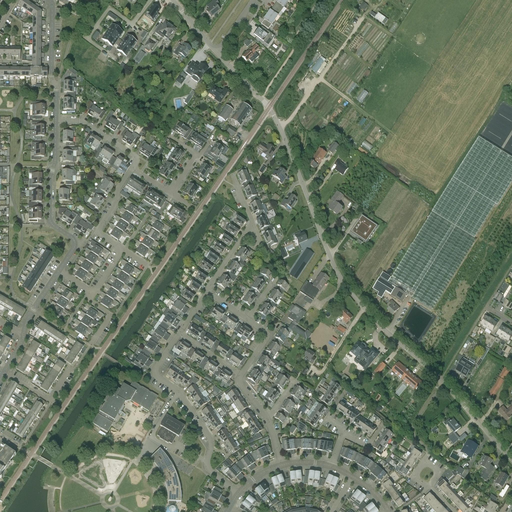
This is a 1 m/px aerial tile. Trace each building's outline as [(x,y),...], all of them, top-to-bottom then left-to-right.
[(21,0),(18,5),(22,9),(28,0),(25,0),(24,0),(21,0)] [(28,0),(22,9),(27,12),(31,5),(29,3),(30,0),(28,0)] [(206,12),(211,18),(214,16),(215,16),(218,14),(217,13),(220,11),(217,7),(219,5),(215,0),(214,0),(208,5),(210,8),(206,12)] [(281,12),(287,3),(282,0),(276,0),(275,2),(276,2),(273,7),(281,12)] [(364,11),(368,6),(363,2),(360,7),(364,11)] [(27,12),(31,15),(38,5),(36,4),(34,6),(31,5),(27,12)] [(33,16),(33,18),(41,18),(41,11),(38,9),(40,6),(38,5),(31,15),(33,16)] [(149,11),(148,13),(150,14),(148,17),(152,20),(151,21),(154,23),(158,17),(156,15),(157,14),(160,10),(153,5),(149,11)] [(275,20),(281,12),(273,7),(270,11),(270,10),(266,15),(275,20)] [(378,13),(376,16),(371,12),(370,14),(385,25),(388,20),(378,13)] [(268,29),(275,20),(266,15),(263,19),(264,20),(261,24),(268,29)] [(160,36),(161,34),(168,39),(175,29),(165,22),(161,29),(158,27),(155,33),(160,36)] [(392,33),(398,25),(395,23),(389,31),(392,33)] [(112,25),(102,40),(112,47),(123,33),(112,25)] [(258,28),(253,35),(254,35),(266,44),(269,39),(271,41),(273,38),(273,39),(275,36),(262,27),(260,30),(258,28)] [(127,35),(116,50),(126,57),(137,43),(127,35)] [(251,39),(245,45),(247,47),(253,42),(251,39)] [(151,51),(155,44),(149,40),(144,46),(151,51)] [(181,56),(182,55),(185,58),(191,49),(184,44),(182,48),(180,48),(178,46),(173,54),(177,57),(179,55),(180,56),(181,56)] [(245,54),(242,57),(246,62),(249,60),(252,63),(259,57),(255,53),(259,48),(256,45),(251,49),(251,48),(245,53),(245,54)] [(83,56),(81,59),(87,63),(90,59),(91,59),(95,55),(85,48),(81,55),(83,56)] [(137,57),(141,60),(145,54),(141,51),(137,57)] [(344,53),(339,62),(342,64),(348,56),(344,53)] [(87,63),(81,59),(79,61),(77,60),(72,66),(82,73),(85,68),(84,68),(87,63)] [(319,59),(311,70),(315,73),(323,62),(319,59)] [(383,59),(376,68),(380,71),(387,61),(383,59)] [(201,64),(198,68),(192,63),(188,69),(194,74),(193,75),(192,76),(192,78),(192,79),(193,80),(195,80),(196,79),(197,78),(200,80),(208,69),(201,64)] [(103,75),(109,79),(111,76),(113,78),(118,71),(109,65),(105,69),(106,70),(103,75)] [(108,82),(109,79),(103,75),(100,79),(99,78),(96,83),(105,90),(110,83),(108,82)] [(181,85),(185,79),(179,75),(175,81),(181,85)] [(64,82),(63,87),(74,87),(74,82),(75,82),(75,79),(68,79),(68,82),(64,82)] [(351,96),(359,86),(354,82),(346,92),(351,96)] [(74,93),(74,87),(63,87),(63,93),(72,93),(72,96),(75,96),(75,93),(74,93)] [(213,87),(209,94),(212,96),(212,97),(215,99),(215,98),(217,99),(216,101),(220,103),(228,91),(224,89),(221,93),(213,87)] [(356,100),(361,104),(369,94),(364,90),(356,100)] [(63,105),(73,105),(76,105),(76,99),(75,99),(75,96),(72,96),(72,99),(63,99),(63,105)] [(32,102),(32,111),(45,111),(45,105),(35,105),(35,102),(32,102)] [(87,114),(92,117),(98,109),(93,106),(94,104),(91,103),(88,108),(91,109),(87,114)] [(242,103),(231,120),(240,126),(251,110),(242,103)] [(73,110),(73,105),(63,105),(63,110),(72,110),(72,113),(75,113),(75,110),(73,110)] [(225,105),(218,117),(225,122),(233,110),(225,105)] [(102,112),(98,109),(92,117),(97,120),(102,113),(104,115),(106,112),(103,111),(102,112)] [(45,116),(45,111),(32,111),(32,119),(35,119),(35,116),(45,116)] [(110,129),(116,121),(111,118),(112,116),(114,113),(111,111),(109,115),(107,117),(110,119),(105,126),(110,129)] [(116,121),(110,129),(115,132),(119,125),(122,127),(124,124),(121,122),(120,124),(116,121)] [(179,134),(185,126),(178,121),(172,130),(175,132),(175,131),(179,134)] [(34,131),(45,131),(45,126),(41,126),(41,122),(32,122),(32,126),(34,126),(34,131)] [(179,134),(181,135),(181,136),(186,140),(192,130),(185,126),(179,134)] [(230,127),(226,134),(231,137),(232,135),(233,136),(236,132),(230,127)] [(63,137),(73,138),(73,132),(75,132),(75,129),(71,129),(71,132),(63,132),(63,137)] [(121,141),(126,144),(132,135),(127,132),(128,131),(125,129),(123,132),(126,133),(121,141)] [(45,131),(34,131),(32,131),(32,140),(41,140),(41,137),(44,137),(45,131)] [(194,144),(200,136),(193,131),(187,140),(190,142),(190,141),(194,144)] [(133,133),(132,135),(126,144),(131,147),(134,141),(137,143),(140,138),(133,133)] [(207,140),(206,140),(208,137),(202,133),(200,136),(194,144),(199,146),(198,147),(201,149),(207,140)] [(90,148),(91,146),(97,138),(92,135),(89,139),(87,137),(83,143),(86,144),(85,145),(90,148)] [(73,143),(73,138),(63,137),(63,143),(67,143),(67,146),(74,146),(74,143),(73,143)] [(434,210),(432,212),(391,278),(388,283),(382,279),(379,278),(372,289),(376,292),(379,293),(377,296),(382,299),(386,293),(402,303),(407,295),(432,311),(476,240),(474,239),(495,204),(498,206),(511,182),(511,157),(479,137),(434,210)] [(102,141),(97,138),(91,146),(96,149),(95,151),(98,152),(99,150),(97,148),(102,141)] [(370,151),(373,146),(365,140),(362,145),(370,151)] [(139,152),(144,155),(149,147),(145,144),(146,143),(143,141),(141,143),(144,145),(139,152)] [(216,145),(213,149),(221,154),(226,147),(217,141),(215,144),(216,145)] [(335,151),(337,152),(342,146),(339,145),(339,146),(334,142),(328,151),(332,154),(335,151)] [(34,151),(44,152),(44,146),(41,146),(41,143),(32,143),(32,151),(34,151)] [(262,153),(266,156),(264,158),(267,160),(269,158),(275,150),(268,145),(266,147),(261,144),(258,149),(263,152),(262,153)] [(342,146),(337,152),(341,155),(347,147),(343,144),(342,146)] [(151,145),(149,147),(144,155),(149,159),(151,155),(153,157),(158,150),(155,149),(156,148),(151,145)] [(176,146),(172,153),(180,158),(182,154),(184,155),(185,152),(176,146)] [(100,149),(99,150),(98,152),(94,158),(97,160),(98,157),(99,156),(104,159),(109,150),(105,147),(102,151),(100,149)] [(74,148),(71,148),(66,148),(66,150),(66,151),(63,151),(62,157),(73,157),(73,156),(76,157),(76,151),(77,151),(77,148),(74,148)] [(217,161),(221,154),(213,149),(211,153),(210,152),(208,155),(217,161)] [(310,160),(307,164),(315,170),(326,153),(320,149),(311,161),(310,160)] [(109,150),(104,159),(102,161),(107,164),(107,163),(110,165),(112,162),(109,160),(114,153),(109,150)] [(44,157),(44,152),(34,151),(34,157),(31,157),(31,160),(35,160),(35,157),(44,157)] [(177,162),(180,158),(172,153),(167,160),(176,166),(178,163),(177,162)] [(76,157),(73,157),(62,157),(62,162),(71,162),(71,166),(74,166),(74,162),(76,162),(76,157)] [(124,160),(119,157),(115,164),(112,162),(110,165),(109,166),(117,171),(117,170),(124,160)] [(128,163),(124,160),(117,170),(125,174),(129,167),(127,165),(128,163)] [(175,169),(176,166),(167,160),(163,167),(171,172),(174,168),(175,169)] [(338,160),(335,164),(337,166),(335,170),(343,176),(348,169),(340,163),(341,162),(338,160)] [(203,165),(200,169),(208,174),(213,167),(204,161),(202,164),(203,165)] [(168,176),(171,172),(163,167),(158,174),(167,180),(169,177),(168,176)] [(62,171),(62,176),(72,176),(76,176),(76,172),(74,169),(74,168),(71,168),(71,171),(62,171)] [(239,179),(248,175),(245,168),(243,169),(244,171),(237,174),(239,179)] [(204,181),(208,174),(200,169),(198,173),(196,172),(195,175),(204,181)] [(275,171),(272,175),(280,181),(279,183),(281,184),(286,178),(284,176),(286,173),(280,169),(277,173),(275,171)] [(32,174),(32,180),(42,180),(42,174),(32,174),(32,171),(29,171),(29,174),(32,174)] [(248,175),(239,179),(241,184),(248,181),(249,184),(252,183),(248,175)] [(72,176),(62,176),(62,182),(67,182),(67,185),(74,185),(74,182),(72,182),(72,176)] [(100,183),(102,185),(111,190),(114,186),(111,184),(113,181),(104,176),(100,183)] [(133,191),(138,182),(134,180),(135,179),(132,177),(126,186),(133,191)] [(42,185),(42,180),(32,180),(32,185),(29,185),(29,188),(32,188),(32,185),(42,185)] [(190,185),(187,189),(195,194),(200,187),(191,181),(189,184),(190,185)] [(138,182),(133,191),(140,195),(146,186),(143,184),(142,185),(138,182)] [(252,183),(249,184),(251,186),(243,189),(245,194),(255,190),(252,183)] [(107,195),(111,190),(102,185),(99,189),(98,188),(96,191),(99,193),(100,190),(107,195)] [(59,190),(59,196),(69,196),(69,190),(71,190),(71,187),(67,187),(67,190),(59,190)] [(32,191),(32,188),(29,188),(29,197),(31,197),(42,197),(42,191),(32,191)] [(158,194),(153,190),(150,189),(143,200),(152,206),(154,204),(159,196),(157,195),(158,194)] [(190,201),(195,194),(187,189),(184,193),(183,192),(181,195),(190,201)] [(255,190),(245,194),(248,199),(255,196),(256,199),(258,198),(255,190)] [(97,195),(99,193),(96,191),(94,194),(95,194),(92,199),(101,205),(104,200),(97,195)] [(338,204),(341,199),(344,196),(337,192),(331,200),(333,202),(328,209),(337,215),(342,208),(338,204)] [(69,201),(69,196),(59,196),(59,201),(67,201),(67,204),(70,204),(70,201),(69,201)] [(163,199),(159,196),(154,204),(161,209),(167,200),(164,198),(163,199)] [(284,200),(281,205),(290,212),(296,202),(294,201),(296,199),(291,196),(287,202),(284,200)] [(29,205),(32,205),(32,202),(42,203),(42,197),(31,197),(31,202),(29,202),(29,204),(29,205)] [(260,197),(258,198),(256,199),(257,201),(250,204),(252,209),(261,206),(259,201),(262,199),(260,197)] [(98,209),(101,205),(92,199),(89,204),(88,203),(86,205),(93,210),(95,207),(98,209)] [(130,214),(135,206),(127,200),(128,201),(125,204),(129,207),(126,211),(130,214)] [(174,218),(180,210),(176,207),(176,206),(173,204),(167,213),(174,218)] [(32,208),(32,205),(29,205),(29,206),(29,207),(29,214),(41,214),(41,209),(32,208)] [(130,214),(134,216),(137,212),(141,215),(143,211),(144,212),(144,211),(135,206),(130,214)] [(261,206),(252,209),(254,214),(261,211),(262,214),(264,213),(261,206)] [(66,223),(71,214),(66,211),(66,209),(59,208),(59,212),(64,212),(65,213),(61,220),(66,223)] [(130,214),(126,211),(121,208),(122,209),(120,212),(123,215),(121,219),(125,222),(130,214)] [(180,210),(174,218),(181,222),(187,213),(184,211),(184,212),(180,210)] [(75,219),(78,220),(79,218),(77,216),(77,215),(73,212),(71,214),(66,223),(70,226),(75,219)] [(264,213),(262,214),(260,215),(261,217),(256,220),(258,225),(267,221),(265,216),(267,215),(266,212),(264,213)] [(243,217),(237,213),(235,216),(237,217),(233,222),(242,228),(245,222),(241,219),(243,217)] [(41,220),(41,214),(29,214),(28,223),(32,223),(32,220),(41,220)] [(125,222),(129,224),(132,220),(135,223),(138,219),(139,220),(139,219),(134,216),(130,214),(125,222)] [(366,243),(374,232),(379,226),(362,215),(350,232),(366,243)] [(125,222),(121,219),(116,216),(117,217),(114,220),(118,223),(115,227),(120,230),(125,222)] [(156,231),(161,223),(152,217),(153,218),(150,221),(154,223),(151,228),(156,231)] [(82,219),(79,218),(78,220),(80,222),(75,229),(80,232),(86,224),(81,221),(82,219)] [(267,221),(258,225),(260,230),(267,227),(269,229),(273,228),(271,225),(269,226),(267,221)] [(120,230),(124,233),(127,228),(130,231),(132,227),(133,228),(134,227),(129,224),(125,222),(120,230)] [(156,231),(160,233),(163,229),(166,232),(169,228),(170,228),(161,223),(156,231)] [(231,223),(229,226),(227,226),(225,229),(226,230),(235,237),(239,232),(234,229),(236,226),(231,223)] [(86,224),(80,232),(85,235),(87,232),(89,234),(94,227),(91,225),(90,227),(86,224)] [(120,230),(115,227),(111,224),(112,225),(109,228),(113,231),(110,235),(114,238),(120,230)] [(156,231),(151,228),(147,225),(148,225),(145,229),(149,232),(146,236),(150,239),(156,231)] [(274,230),(273,228),(269,229),(270,232),(262,235),(265,240),(274,236),(272,231),(274,230)] [(120,230),(114,238),(118,241),(121,236),(125,239),(127,235),(128,236),(128,235),(124,233),(120,230)] [(150,239),(155,241),(157,237),(161,240),(163,236),(164,236),(165,236),(160,233),(156,231),(150,239)] [(230,235),(224,232),(222,235),(224,236),(221,241),(229,246),(232,241),(228,238),(230,235)] [(150,239),(146,236),(141,233),(142,233),(140,237),(143,240),(141,244),(145,247),(150,239)] [(295,237),(294,237),(295,241),(297,241),(298,244),(307,240),(305,236),(305,235),(305,234),(304,234),(303,233),(300,234),(299,233),(294,235),(295,237)] [(274,236),(265,240),(267,245),(269,244),(270,246),(277,244),(274,236)] [(145,247),(149,249),(152,245),(156,248),(158,244),(159,245),(159,244),(155,241),(150,239),(145,247)] [(222,244),(217,240),(215,243),(216,244),(213,249),(221,255),(225,250),(220,246),(222,244)] [(93,247),(91,252),(95,254),(100,246),(91,241),(92,241),(90,245),(93,247)] [(145,247),(141,244),(136,241),(137,241),(135,245),(138,248),(135,252),(140,255),(145,247)] [(100,246),(95,254),(99,257),(102,253),(105,255),(108,252),(109,252),(100,246)] [(145,247),(140,255),(144,258),(147,253),(150,256),(153,252),(154,253),(154,252),(149,249),(145,247)] [(238,252),(246,258),(251,251),(249,250),(248,252),(241,247),(238,252)] [(88,255),(85,260),(90,262),(95,254),(91,252),(86,249),(87,249),(84,253),(88,255)] [(216,253),(210,250),(208,253),(210,254),(207,258),(215,264),(218,259),(214,256),(216,253)] [(42,256),(51,261),(54,256),(46,251),(42,256)] [(304,254),(290,275),(296,279),(313,254),(309,251),(306,255),(304,254)] [(243,262),(246,258),(238,252),(235,257),(242,261),(240,263),(244,266),(245,264),(243,262)] [(90,262),(94,265),(97,261),(100,263),(103,260),(104,260),(99,257),(95,254),(90,262)] [(39,260),(48,266),(51,261),(42,256),(39,260)] [(83,263),(80,268),(84,270),(90,262),(85,260),(81,257),(82,257),(79,261),(83,263)] [(209,263),(204,259),(202,262),(203,263),(200,268),(208,273),(212,268),(208,265),(209,263)] [(36,265),(45,270),(48,266),(39,260),(36,265)] [(126,274),(131,266),(122,260),(123,261),(121,264),(124,267),(121,271),(126,274)] [(242,268),(244,266),(240,263),(238,265),(232,261),(229,266),(237,271),(240,267),(242,268)] [(90,262),(84,270),(89,273),(91,269),(95,271),(97,268),(98,268),(94,265),(90,262)] [(36,265),(34,269),(42,275),(45,270),(36,265)] [(84,270),(80,268),(75,265),(76,265),(74,269),(77,272),(75,276),(79,279),(84,270)] [(126,274),(130,277),(133,273),(136,275),(139,271),(140,272),(131,266),(126,274)] [(237,271),(229,266),(226,270),(232,275),(231,277),(232,278),(237,271)] [(126,274),(121,271),(117,268),(118,269),(116,272),(119,275),(116,279),(120,282),(126,274)] [(39,279),(42,275),(34,269),(31,274),(39,279)] [(204,273),(199,269),(197,272),(198,273),(195,278),(203,283),(207,278),(202,275),(204,273)] [(264,269),(259,276),(261,277),(262,275),(269,280),(272,275),(264,269)] [(93,276),(89,273),(84,270),(79,279),(83,282),(86,277),(89,279),(92,276),(93,276)] [(28,278),(36,284),(39,279),(31,274),(28,278)] [(120,282),(125,285),(127,281),(131,283),(133,279),(134,280),(135,280),(130,277),(126,274),(120,282)] [(316,288),(324,276),(321,274),(313,286),(307,282),(300,292),(313,301),(320,291),(316,288)] [(228,285),(232,278),(231,277),(229,279),(223,275),(220,279),(228,285)] [(120,282),(116,279),(112,276),(113,277),(110,280),(114,283),(111,287),(115,290),(120,282)] [(259,280),(261,277),(259,276),(254,283),(263,289),(266,284),(259,280)] [(316,288),(320,291),(328,278),(324,276),(316,288)] [(25,283),(33,288),(36,284),(28,278),(25,283)] [(189,287),(197,293),(201,288),(196,285),(198,282),(192,278),(190,281),(192,282),(189,287)] [(228,285),(220,279),(217,284),(223,288),(221,290),(223,292),(228,285)] [(281,292),(283,293),(288,286),(280,280),(277,285),(283,289),(281,292)] [(115,290),(119,293),(122,289),(126,291),(128,287),(129,288),(125,285),(120,282),(115,290)] [(504,282),(493,300),(499,304),(510,285),(504,282)] [(30,293),(33,288),(25,283),(22,287),(30,293)] [(263,289),(254,283),(250,290),(251,291),(253,289),(259,293),(263,289)] [(115,290),(111,287),(106,284),(107,285),(105,288),(108,291),(106,295),(110,298),(115,290)] [(61,296),(65,299),(71,291),(62,285),(63,286),(60,290),(64,292),(61,296)] [(181,295),(182,296),(191,302),(194,297),(191,295),(192,292),(186,288),(184,291),(182,291),(181,294),(181,295)] [(273,289),(270,294),(279,300),(283,293),(281,292),(280,294),(273,289)] [(115,290),(110,298),(114,301),(117,297),(120,299),(123,295),(124,296),(119,293),(115,290)] [(250,290),(245,296),(253,302),(256,298),(250,293),(251,291),(250,290)] [(71,291),(65,299),(70,302),(72,298),(76,300),(78,296),(79,297),(80,297),(71,291)] [(100,304),(104,306),(110,298),(106,295),(101,292),(102,293),(100,296),(103,299),(100,304)] [(59,300),(56,304),(60,307),(65,299),(61,296),(57,293),(58,294),(55,298),(59,300)] [(274,306),(279,300),(270,294),(267,298),(274,303),(272,305),(274,306)] [(250,307),(253,302),(245,296),(240,303),(242,305),(244,302),(250,307)] [(179,297),(175,304),(183,309),(185,307),(184,306),(186,302),(179,297)] [(110,298),(104,306),(109,309),(112,305),(115,307),(118,303),(119,304),(114,301),(110,298)] [(11,302),(6,299),(0,310),(2,311),(4,308),(7,309),(11,302)] [(65,299),(60,307),(64,310),(67,306),(71,308),(73,304),(74,305),(70,302),(65,299)] [(392,300),(387,305),(389,307),(387,310),(393,315),(399,308),(392,300)] [(60,307),(56,304),(51,301),(52,302),(50,306),(53,308),(50,313),(55,315),(60,307)] [(8,315),(9,316),(16,305),(11,302),(7,309),(10,311),(8,315)] [(264,303),(261,307),(269,313),(274,306),(272,305),(271,307),(264,303)] [(88,311),(86,315),(90,317),(95,309),(86,304),(87,305),(85,308),(88,311)] [(181,312),(183,309),(175,304),(170,310),(177,315),(180,311),(181,312)] [(291,304),(287,310),(290,313),(291,312),(291,313),(288,318),(293,321),(288,329),(307,341),(312,334),(306,330),(304,333),(296,327),(306,312),(295,305),(294,306),(291,304)] [(20,308),(16,305),(9,316),(11,317),(13,313),(16,315),(20,308)] [(215,318),(221,310),(216,306),(212,313),(209,311),(208,313),(215,318)] [(64,310),(60,307),(55,315),(59,318),(62,314),(65,316),(68,312),(69,313),(64,310)] [(265,320),(269,313),(261,307),(258,312),(264,316),(263,319),(265,320)] [(20,308),(16,315),(19,317),(17,320),(19,321),(21,318),(25,310),(20,308)] [(104,315),(95,309),(90,317),(94,320),(97,316),(100,319),(103,315),(104,315)] [(170,310),(165,317),(177,325),(179,323),(174,319),(177,315),(170,310)] [(215,318),(222,322),(223,321),(221,319),(225,313),(221,310),(215,318)] [(346,310),(341,315),(339,318),(342,320),(347,324),(353,318),(346,310)] [(83,319),(80,323),(85,326),(90,317),(86,315),(81,312),(82,313),(79,316),(83,319)] [(222,322),(229,327),(234,319),(230,316),(225,322),(223,321),(222,322)] [(94,320),(90,317),(85,326),(89,328),(92,324),(95,327),(98,323),(99,323),(94,320)] [(165,317),(161,324),(168,329),(171,325),(176,328),(177,325),(165,317)] [(487,328),(491,320),(486,317),(481,325),(482,326),(480,328),(485,331),(487,328)] [(229,327),(235,332),(237,330),(234,328),(239,322),(234,319),(229,327)] [(38,330),(43,323),(38,320),(34,327),(31,330),(33,331),(35,328),(38,330)] [(75,331),(79,334),(85,326),(80,323),(76,320),(77,321),(74,324),(78,327),(75,331)] [(491,320),(487,328),(492,332),(497,324),(491,320)] [(47,326),(43,323),(38,330),(41,332),(39,335),(40,336),(47,326)] [(193,336),(198,328),(191,323),(190,325),(192,327),(188,333),(193,336)] [(165,333),(168,329),(161,324),(156,330),(164,336),(166,333),(165,333)] [(235,332),(242,336),(248,328),(243,325),(239,331),(237,330),(235,332)] [(335,327),(334,330),(339,334),(342,336),(346,330),(339,325),(337,329),(335,327)] [(47,326),(40,336),(42,337),(44,334),(47,336),(52,329),(47,326)] [(93,331),(89,328),(85,326),(79,334),(83,337),(86,332),(90,335),(92,331),(93,331)] [(501,341),(508,330),(502,327),(497,335),(498,336),(497,338),(501,341)] [(201,333),(204,334),(205,333),(198,328),(193,336),(197,339),(201,333)] [(248,328),(242,336),(249,341),(250,339),(248,338),(252,331),(248,328)] [(281,328),(278,333),(286,338),(291,332),(289,330),(288,333),(281,328)] [(56,332),(52,329),(47,336),(50,338),(48,341),(49,342),(56,332)] [(156,330),(152,337),(159,342),(162,338),(163,339),(164,336),(156,330)] [(511,333),(508,330),(501,341),(505,344),(507,341),(508,342),(511,334),(511,333)] [(61,335),(56,332),(49,342),(51,343),(53,340),(56,342),(61,335)] [(202,342),(206,345),(212,337),(205,333),(204,334),(206,336),(202,342)] [(282,345),(286,338),(278,333),(275,337),(281,342),(280,344),(282,345)] [(61,335),(56,342),(59,343),(57,347),(58,348),(61,345),(66,338),(61,335)] [(156,346),(159,342),(152,337),(149,335),(146,339),(149,341),(147,344),(155,349),(157,347),(156,346)] [(4,336),(1,341),(8,345),(11,340),(4,336)] [(215,342),(217,344),(218,342),(212,337),(206,345),(211,349),(215,342)] [(0,346),(6,350),(8,345),(1,341),(0,342),(0,346)] [(33,341),(30,346),(41,352),(42,351),(38,348),(40,345),(33,341)] [(181,352),(187,344),(183,341),(178,347),(176,346),(175,348),(181,352)] [(76,342),(73,347),(80,352),(83,347),(76,342)] [(215,352),(220,355),(225,347),(218,342),(217,344),(219,345),(215,352)] [(277,352),(282,345),(280,344),(278,346),(272,342),(269,346),(277,352)] [(365,348),(366,348),(362,344),(361,345),(358,342),(351,351),(357,357),(355,360),(355,362),(365,370),(378,354),(372,349),(369,352),(368,351),(365,348)] [(147,344),(142,350),(150,355),(152,351),(153,352),(155,349),(147,344)] [(187,344),(181,352),(188,357),(189,355),(187,353),(192,347),(187,344)] [(462,355),(468,346),(466,344),(460,353),(462,355)] [(40,354),(41,352),(30,346),(27,351),(34,355),(36,352),(40,354)] [(272,355),(271,357),(272,359),(277,352),(269,346),(266,351),(272,355)] [(77,356),(80,352),(73,347),(70,351),(77,356)] [(229,351),(231,353),(232,351),(225,347),(220,355),(224,358),(229,351)] [(140,354),(138,357),(146,363),(148,360),(147,359),(150,355),(142,350),(142,351),(140,349),(138,352),(140,354)] [(188,357),(195,362),(201,353),(196,350),(192,357),(189,355),(188,357)] [(308,350),(305,356),(309,358),(307,361),(312,364),(315,360),(312,358),(315,354),(308,350)] [(27,351),(24,355),(35,362),(36,360),(33,358),(34,355),(27,351)] [(70,351),(67,356),(74,361),(77,356),(70,351)] [(239,356),(232,351),(231,353),(233,355),(229,361),(233,364),(239,356)] [(201,368),(203,364),(201,363),(205,356),(201,353),(195,362),(199,364),(198,366),(201,368)] [(24,355),(22,360),(29,364),(31,361),(34,363),(35,362),(24,355)] [(268,366),(272,359),(271,357),(269,360),(263,355),(259,360),(268,366)] [(480,359),(477,364),(479,366),(483,360),(483,361),(485,357),(483,355),(480,359)] [(71,365),(74,361),(67,356),(64,361),(71,365)] [(243,359),(239,356),(233,364),(238,367),(241,362),(243,364),(247,359),(245,357),(243,359)] [(144,365),(146,363),(138,357),(133,364),(140,369),(143,365),(144,365)] [(461,374),(469,361),(464,358),(456,370),(459,372),(459,373),(461,374)] [(204,368),(209,371),(214,363),(210,359),(205,366),(203,364),(201,368),(203,370),(204,368)] [(22,360),(19,365),(30,371),(31,369),(27,367),(29,364),(22,360)] [(58,360),(55,365),(62,370),(65,365),(58,360)] [(263,372),(268,366),(259,360),(256,364),(263,369),(261,371),(263,372)] [(469,361),(461,374),(463,375),(467,377),(474,365),(469,361)] [(382,362),(372,374),(376,377),(386,366),(382,362)] [(214,375),(215,375),(217,374),(214,372),(219,366),(214,363),(209,371),(214,375)] [(392,371),(403,380),(410,372),(398,363),(392,371)] [(171,378),(177,370),(173,367),(173,365),(171,364),(167,369),(170,370),(167,375),(171,378)] [(30,371),(19,365),(16,369),(23,374),(25,371),(29,373),(30,371)] [(59,374),(62,370),(55,365),(52,370),(59,374)] [(505,368),(499,377),(504,380),(510,371),(505,368)] [(217,374),(215,375),(222,380),(228,372),(223,369),(219,375),(217,374)] [(253,369),(250,373),(258,379),(263,372),(261,371),(260,373),(253,369)] [(52,370),(49,374),(56,379),(59,374),(52,370)] [(171,378),(176,381),(181,373),(177,370),(171,378)] [(276,378),(278,379),(286,385),(289,380),(287,379),(289,376),(283,371),(281,375),(279,373),(276,378)] [(229,380),(232,375),(228,372),(222,380),(227,383),(228,382),(229,380)] [(410,372),(403,380),(415,391),(422,383),(410,372)] [(176,381),(180,384),(186,376),(181,373),(176,381)] [(254,386),(258,379),(250,373),(247,378),(253,382),(252,385),(254,386)] [(49,374),(46,379),(53,383),(56,379),(49,374)] [(351,380),(344,375),(341,379),(338,376),(336,378),(346,386),(351,380)] [(193,379),(191,377),(190,379),(186,376),(180,384),(185,387),(188,383),(190,384),(193,379)] [(187,390),(190,395),(198,389),(195,385),(198,380),(194,378),(193,379),(190,384),(193,386),(187,390)] [(504,381),(499,378),(488,395),(493,398),(504,381)] [(50,388),(53,383),(46,379),(43,383),(50,388)] [(283,389),(286,385),(278,379),(273,386),(275,387),(276,385),(283,389)] [(11,381),(8,386),(19,393),(20,391),(16,389),(18,386),(11,381)] [(129,387),(123,384),(120,390),(114,386),(108,397),(107,396),(104,401),(105,402),(103,406),(101,405),(98,410),(100,411),(92,423),(107,432),(115,420),(116,420),(119,415),(118,415),(120,411),(121,411),(124,406),(123,405),(126,400),(127,402),(129,401),(129,400),(149,412),(158,396),(133,382),(129,387)] [(333,382),(330,387),(338,393),(342,388),(335,384),(333,382)] [(50,388),(43,383),(40,388),(47,392),(50,388)] [(18,394),(19,393),(8,386),(5,391),(13,395),(14,392),(18,394)] [(273,386),(268,393),(276,398),(280,394),(273,389),(275,387),(273,386)] [(294,390),(302,396),(303,393),(305,394),(308,390),(305,388),(303,390),(297,386),(294,390)] [(227,395),(230,399),(238,394),(234,387),(229,389),(224,393),(226,396),(227,395)] [(330,387),(327,391),(335,397),(338,393),(330,387)] [(190,395),(193,399),(201,394),(198,389),(190,395)] [(302,396),(294,390),(290,395),(297,399),(295,401),(299,404),(300,401),(299,400),(302,396)] [(370,397),(377,402),(381,396),(379,395),(380,394),(374,390),(370,397)] [(5,391),(3,396),(13,402),(14,400),(11,398),(13,395),(5,391)] [(193,399),(196,404),(207,396),(208,395),(205,391),(201,394),(193,399)] [(327,391),(324,396),(332,401),(335,397),(327,391)] [(417,392),(411,399),(416,403),(420,398),(419,398),(421,395),(417,392)] [(273,403),(276,398),(268,393),(265,397),(264,396),(262,399),(267,402),(269,400),(273,403)] [(241,398),(238,394),(230,399),(233,404),(241,398)] [(12,404),(13,402),(3,396),(0,400),(7,405),(9,402),(12,404)] [(196,404),(199,408),(210,401),(207,396),(196,404)] [(332,401),(324,396),(321,400),(329,406),(332,401)] [(244,403),(241,398),(233,404),(236,408),(244,403)] [(36,402),(33,406),(40,411),(46,403),(39,399),(37,402),(36,402)] [(299,404),(295,401),(294,404),(287,399),(284,404),(292,409),(295,405),(297,406),(299,404)] [(0,400),(0,406),(8,411),(9,410),(5,407),(7,405),(0,400)] [(341,413),(347,404),(342,401),(336,410),(341,413)] [(316,402),(313,407),(324,414),(327,409),(316,402)] [(209,403),(204,407),(206,409),(201,412),(205,417),(213,411),(210,407),(211,406),(209,403)] [(245,412),(243,410),(247,407),(244,403),(236,408),(239,412),(236,415),(238,417),(239,416),(245,412)] [(286,415),(288,416),(292,409),(284,404),(281,408),(288,413),(286,415)] [(347,404),(341,413),(346,416),(351,408),(347,404)] [(37,415),(40,411),(33,406),(30,411),(37,415)] [(503,407),(498,411),(506,421),(511,416),(510,415),(511,413),(511,406),(507,411),(503,407)] [(313,407),(310,411),(321,418),(324,414),(313,407)] [(351,408),(346,416),(350,419),(356,411),(351,408)] [(246,422),(254,416),(251,412),(250,412),(248,410),(245,412),(239,416),(241,420),(243,418),(246,422)] [(34,420),(37,415),(30,411),(27,415),(34,420)] [(216,415),(213,411),(205,417),(208,421),(216,415)] [(307,416),(309,417),(318,423),(321,418),(310,411),(307,416)] [(356,411),(350,419),(354,422),(359,416),(360,414),(356,411)] [(278,413),(275,418),(279,421),(278,422),(279,423),(280,422),(283,423),(288,416),(286,415),(284,417),(278,413)] [(31,424),(34,420),(27,415),(24,420),(31,424)] [(160,437),(159,438),(168,443),(169,443),(171,444),(176,436),(178,437),(185,426),(166,415),(160,426),(162,427),(157,436),(160,437)] [(208,421),(211,425),(219,420),(216,415),(208,421)] [(257,421),(254,416),(246,422),(249,426),(257,421)] [(359,416),(354,422),(353,424),(357,427),(363,419),(359,416)] [(318,423),(309,417),(306,422),(314,427),(318,423)] [(363,419),(357,427),(362,430),(368,422),(363,419)] [(446,426),(447,425),(454,433),(461,428),(453,419),(451,421),(449,419),(443,423),(446,426)] [(24,420),(21,424),(28,429),(31,424),(24,420)] [(222,424),(219,420),(211,425),(214,430),(218,427),(219,430),(225,426),(223,423),(222,424)] [(260,425),(257,421),(249,426),(252,431),(260,425)] [(300,422),(298,424),(298,432),(304,433),(306,427),(300,422)] [(368,422),(362,430),(366,433),(372,425),(368,422)] [(25,433),(28,429),(21,424),(18,429),(25,433)] [(252,437),(253,440),(254,441),(261,438),(262,438),(260,435),(264,432),(260,425),(252,431),(255,435),(252,437)] [(372,425),(366,433),(371,436),(377,428),(372,425)] [(217,435),(220,439),(228,434),(225,429),(226,429),(225,426),(219,430),(221,432),(217,435)] [(25,433),(18,429),(15,434),(22,438),(25,433)] [(382,434),(391,439),(394,435),(395,436),(397,433),(391,430),(390,432),(386,429),(382,434)] [(231,438),(228,434),(220,439),(223,444),(231,438)] [(379,438),(388,444),(391,439),(382,434),(379,438)] [(223,444),(226,448),(234,443),(231,438),(223,444)] [(376,443),(384,448),(388,444),(379,438),(376,443)] [(299,448),(299,439),(290,441),(291,450),(294,450),(294,449),(299,448)] [(304,449),(307,450),(307,440),(299,439),(299,448),(304,448),(304,449)] [(0,478),(2,477),(0,475),(4,470),(15,454),(13,452),(15,448),(1,440),(1,441),(0,442),(0,450),(1,451),(2,450),(3,451),(0,455),(0,478)] [(316,440),(307,440),(307,450),(310,450),(310,448),(315,449),(316,440)] [(320,451),(323,451),(325,442),(316,440),(315,449),(316,449),(320,450),(320,451)] [(468,440),(461,452),(471,459),(478,447),(468,440)] [(288,451),(291,450),(290,441),(282,442),(283,450),(288,450),(288,451)] [(333,443),(325,442),(323,451),(326,452),(326,451),(331,452),(333,443)] [(237,447),(234,443),(226,448),(229,453),(231,452),(232,454),(240,449),(238,446),(237,447)] [(384,448),(376,443),(373,447),(377,450),(376,452),(381,456),(383,453),(381,453),(384,448)] [(268,445),(261,449),(265,458),(268,456),(267,455),(272,453),(268,445)] [(344,458),(347,460),(351,451),(343,447),(340,456),(345,457),(344,458)] [(411,453),(418,459),(421,454),(419,452),(417,451),(418,449),(415,447),(414,449),(411,453)] [(166,511),(177,511),(178,511),(178,508),(176,506),(175,505),(176,505),(176,502),(181,502),(181,500),(181,498),(181,495),(181,492),(180,489),(180,488),(180,487),(179,484),(179,482),(178,481),(178,480),(178,478),(177,477),(176,474),(176,473),(175,471),(174,468),(172,466),(169,460),(164,454),(160,449),(150,458),(154,463),(157,467),(160,472),(161,473),(162,475),(162,476),(163,478),(164,479),(165,483),(165,484),(166,486),(166,488),(167,490),(167,493),(167,494),(167,496),(167,498),(167,500),(167,502),(168,502),(169,502),(169,504),(169,505),(167,507),(166,509),(166,511)] [(262,459),(265,458),(261,449),(253,452),(257,460),(261,458),(262,459)] [(351,460),(355,462),(359,454),(351,451),(347,460),(350,461),(351,460)] [(245,457),(251,466),(253,464),(253,463),(256,460),(257,460),(253,452),(245,457)] [(405,454),(404,455),(415,463),(418,459),(411,453),(409,456),(405,454)] [(359,465),(362,467),(367,458),(359,454),(355,462),(356,462),(359,464),(359,465)] [(415,463),(404,455),(403,457),(407,460),(405,462),(412,467),(415,463)] [(485,469),(483,472),(480,477),(485,481),(492,470),(489,468),(493,461),(484,456),(482,460),(485,462),(481,467),(485,469)] [(245,457),(238,462),(243,469),(244,469),(247,466),(248,467),(251,466),(245,457)] [(369,470),(374,463),(367,458),(362,467),(364,469),(365,468),(369,470)] [(231,468),(238,475),(241,473),(240,472),(243,469),(238,462),(231,468)] [(399,463),(398,464),(409,472),(412,467),(405,462),(403,465),(399,463)] [(372,474),(374,476),(381,469),(374,463),(369,470),(373,473),(372,474)] [(409,472),(398,464),(397,466),(401,469),(399,471),(406,477),(409,472)] [(459,467),(455,473),(458,474),(461,477),(464,471),(459,467)] [(231,468),(230,470),(228,468),(227,468),(224,471),(224,472),(225,474),(231,480),(235,477),(236,478),(238,475),(231,468)] [(381,469),(374,476),(377,479),(378,478),(381,481),(387,474),(381,469)] [(290,478),(287,479),(288,486),(291,486),(291,484),(296,483),(295,472),(289,473),(290,478)] [(300,472),(295,472),(296,483),(302,482),(302,484),(304,484),(305,477),(301,477),(300,472)] [(308,477),(305,477),(304,484),(307,484),(307,482),(313,483),(314,472),(309,472),(308,477)] [(320,473),(314,472),(313,483),(318,484),(318,486),(320,486),(322,479),(319,478),(320,473)] [(501,473),(495,483),(502,487),(508,477),(501,473)] [(281,475),(276,477),(280,487),(285,485),(286,487),(288,486),(287,479),(283,480),(281,475)] [(326,480),(322,479),(320,486),(323,487),(324,485),(329,488),(333,478),(328,475),(326,480)] [(273,484),(270,486),(273,492),(276,491),(275,489),(280,487),(276,477),(271,479),(273,484)] [(338,480),(333,478),(329,488),(334,490),(333,491),(335,493),(339,486),(336,485),(338,480)] [(388,478),(386,480),(387,482),(382,486),(386,490),(393,485),(388,478)] [(437,486),(441,490),(447,484),(442,478),(438,481),(440,484),(437,486)] [(263,484),(259,487),(266,495),(270,492),(271,494),(273,492),(270,486),(267,488),(263,484)] [(447,484),(441,490),(445,494),(454,485),(453,484),(450,487),(447,484)] [(386,490),(389,494),(400,486),(398,485),(395,487),(393,485),(386,490)] [(454,485),(445,494),(448,498),(455,492),(453,490),(456,487),(454,485)] [(502,490),(499,496),(503,498),(509,487),(507,485),(504,490),(502,490)] [(400,486),(389,494),(392,499),(399,493),(397,491),(401,488),(400,486)] [(215,487),(211,494),(220,499),(221,496),(220,495),(222,491),(215,487)] [(258,494),(255,497),(260,502),(262,500),(261,499),(266,495),(259,487),(255,490),(258,494)] [(350,493),(347,499),(349,501),(350,499),(354,503),(361,494),(357,491),(353,495),(350,493)] [(455,492),(448,498),(452,502),(462,493),(460,491),(457,495),(455,492)] [(392,499),(395,503),(406,495),(405,493),(401,496),(399,493),(392,499)] [(427,504),(434,497),(430,493),(426,497),(424,496),(422,498),(423,499),(427,504)] [(462,493),(452,502),(456,506),(462,500),(460,498),(463,495),(462,493)] [(218,502),(220,499),(211,494),(207,501),(215,505),(217,501),(218,502)] [(361,494),(354,503),(359,506),(358,507),(359,509),(365,504),(362,502),(365,497),(361,494)] [(406,495),(395,503),(399,508),(406,502),(404,499),(407,497),(406,495)] [(249,496),(245,501),(254,507),(257,503),(259,504),(260,502),(255,497),(253,499),(249,496)] [(434,497),(427,504),(429,506),(426,509),(428,511),(437,501),(434,497)] [(462,500),(456,506),(459,510),(469,501),(468,499),(465,502),(462,500)] [(487,507),(495,511),(498,506),(493,503),(494,501),(492,500),(490,502),(487,507)] [(207,501),(203,508),(209,511),(212,511),(213,510),(212,510),(215,505),(207,501)] [(250,511),(254,507),(245,501),(242,505),(246,508),(244,511),(245,511),(250,511)] [(437,501),(428,511),(429,511),(432,509),(435,511),(441,505),(437,501)] [(469,501),(459,510),(461,511),(465,511),(470,508),(468,506),(471,502),(469,501)] [(369,511),(375,508),(371,503),(367,507),(365,504),(359,509),(358,511),(359,511),(369,511)]
